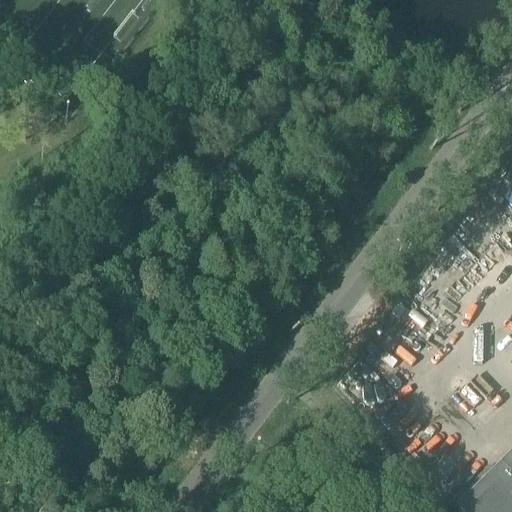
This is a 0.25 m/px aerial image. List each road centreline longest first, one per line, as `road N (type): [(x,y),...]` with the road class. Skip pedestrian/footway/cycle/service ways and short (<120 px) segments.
road 1 (unclassified): [(176,511),(511,80)]
road 2 (unknown): [(495,416),(466,378),(472,350),(511,302)]
